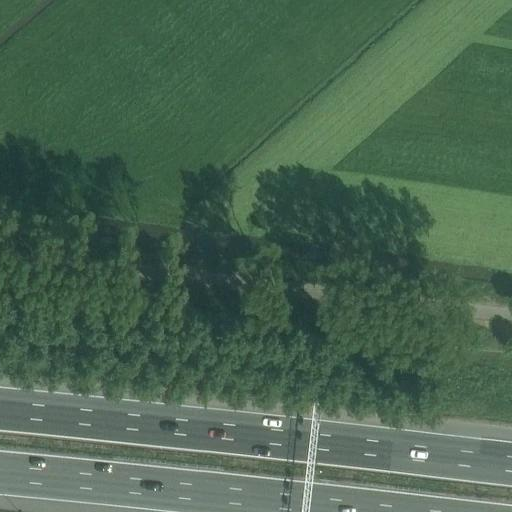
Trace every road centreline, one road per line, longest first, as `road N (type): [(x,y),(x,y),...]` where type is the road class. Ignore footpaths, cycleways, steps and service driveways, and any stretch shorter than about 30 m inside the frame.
road 1 (motorway): [(511,465),(0,410)]
road 2 (motorway): [(0,472),(373,511)]
